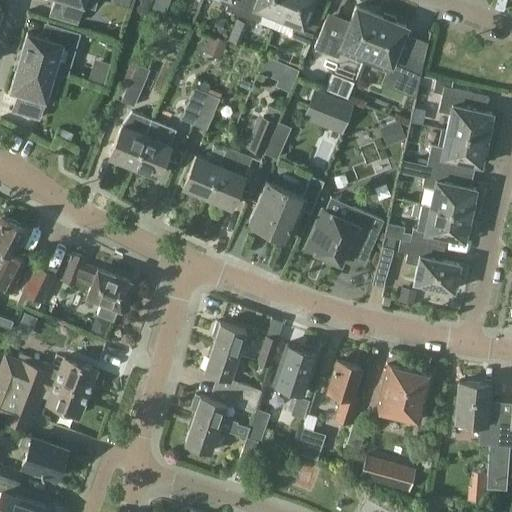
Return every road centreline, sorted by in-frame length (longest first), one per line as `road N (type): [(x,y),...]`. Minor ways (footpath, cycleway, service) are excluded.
road 1 (residential): [(469,349),(188,265)]
road 2 (residential): [(469,349),(511,141)]
road 3 (residential): [(188,265),(0,167)]
road 4 (residential): [(138,451),(188,265)]
road 5 (residential): [(269,511),(136,466)]
